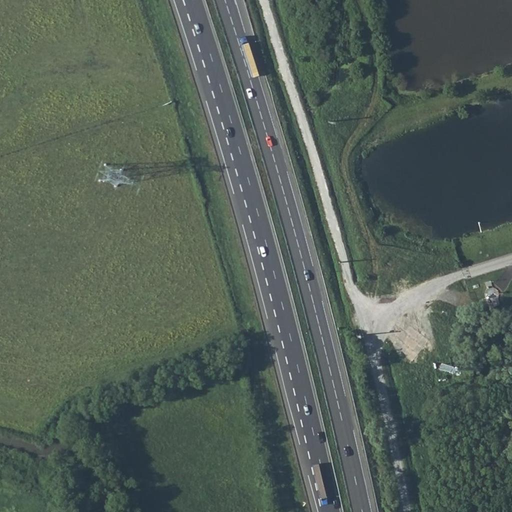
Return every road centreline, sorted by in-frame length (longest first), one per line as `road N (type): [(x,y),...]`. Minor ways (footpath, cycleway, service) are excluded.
road 1 (track): [(290,511),(253,339),(147,0)]
road 2 (trunk): [(362,511),(295,235),(224,0)]
road 3 (trunk): [(193,0),(275,278),(331,511)]
road 4 (track): [(357,0),(373,104),(345,164),(383,313)]
road 5 (track): [(511,86),(384,124)]
